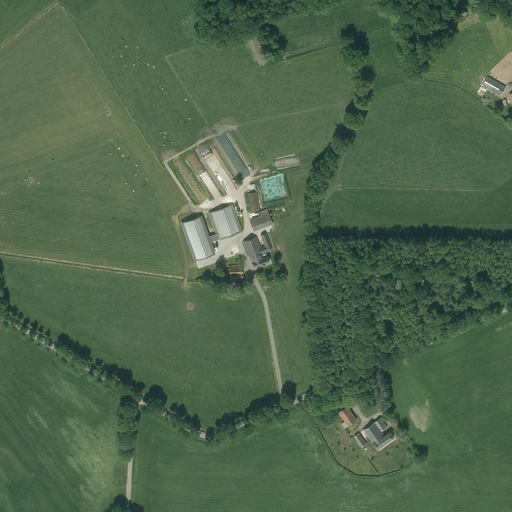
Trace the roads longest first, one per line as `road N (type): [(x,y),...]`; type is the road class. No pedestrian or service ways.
road 1 (tertiary): [(134,395),(213,436),(511,306)]
road 2 (tertiary): [(0,315),(134,395)]
